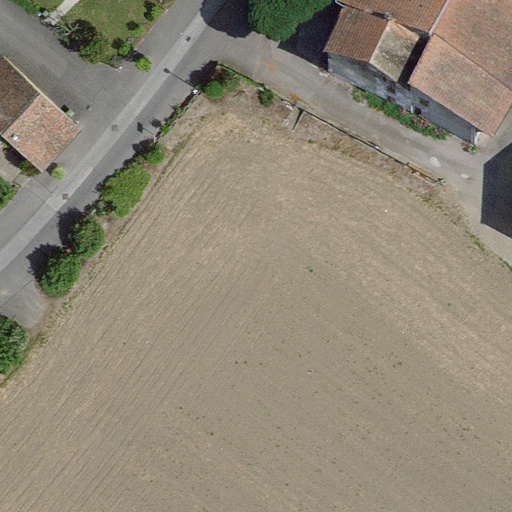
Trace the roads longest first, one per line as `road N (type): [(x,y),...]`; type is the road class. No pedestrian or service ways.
road 1 (motorway): [(457,511),(0,379)]
road 2 (residential): [(109,140),(214,0)]
road 3 (motorway): [(0,464),(162,511)]
road 4 (residential): [(109,140),(0,267)]
